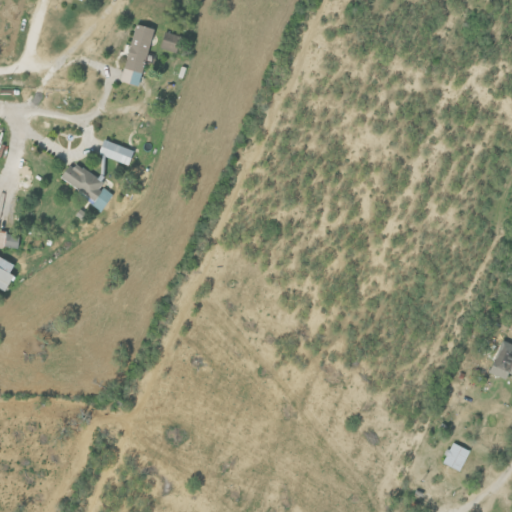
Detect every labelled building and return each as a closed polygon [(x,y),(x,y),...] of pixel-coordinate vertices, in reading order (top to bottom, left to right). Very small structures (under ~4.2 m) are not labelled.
[(151,29),(133,24),(118,81),(136,86),(151,29)] [(175,49),(177,35),(161,32),(159,46),(175,49)] [(131,151),(101,139),(95,154),(126,165),(131,151)] [(102,181),(67,162),(56,182),(103,208),(110,194),(98,187),(102,181)] [(17,235),(0,232),(0,246),(15,249),(17,235)] [(0,289),(3,291),(10,275),(7,274),(12,264),(0,258),(0,289)] [(486,372),(503,379),(509,365),(492,357),(486,372)] [(441,463),(459,471),(468,450),(449,442),(441,463)]
